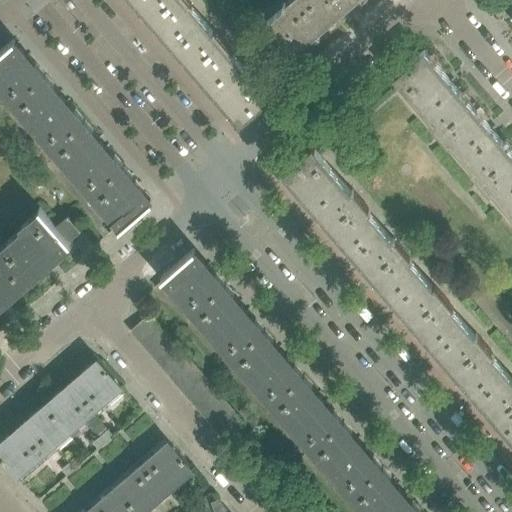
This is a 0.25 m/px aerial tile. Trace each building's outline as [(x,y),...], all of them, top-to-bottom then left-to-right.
[(132,0),(150,20),(173,0),(132,0)] [(213,31),(201,17),(190,4),(188,5),(183,0),(173,0),(150,20),(192,69),(221,44),(211,32),(213,31)] [(321,28),(295,0),(294,0),(287,7),(285,5),(267,21),(294,52),(321,28)] [(353,0),(295,0),(321,28),(353,0)] [(45,73),(32,58),(29,60),(13,41),(14,40),(13,40),(0,51),(0,87),(12,101),(45,73)] [(249,72),(231,52),(229,53),(221,44),(192,69),(240,124),(259,108),(271,98),(268,95),(252,76),(249,72)] [(472,105),(448,77),(424,50),(393,76),(431,121),(433,119),(443,130),(472,105)] [(66,102),(59,94),(58,93),(55,90),(57,88),(45,73),(12,101),(51,147),(84,119),(71,104),(69,106),(65,102),(66,102)] [(511,151),(495,132),(472,105),(443,130),(452,140),(450,142),(473,168),(475,167),(483,176),(511,151)] [(105,148),(98,140),(98,139),(97,139),(94,135),(96,133),(84,119),(51,147),(91,193),(123,164),(110,150),(108,152),(105,148)] [(350,190),(338,176),(312,146),(281,173),(330,229),(359,204),(348,192),(350,190)] [(511,151),(483,176),(493,188),(491,189),(511,214),(511,151)] [(150,200),(143,193),(133,181),(136,179),(123,164),(91,193),(119,226),(118,227),(119,228),(151,200),(151,199),(150,200)] [(392,238),(369,212),(369,211),(367,213),(359,204),(330,229),(370,276),(399,251),(390,240),(392,238)] [(37,268),(68,242),(69,243),(70,242),(68,240),(56,226),(40,207),(39,208),(40,209),(0,243),(0,255),(24,284),(39,271),(37,268)] [(80,230),(68,215),(67,216),(56,226),(68,240),(79,230),(80,230)] [(225,283),(212,268),(210,270),(193,250),(194,250),(193,249),(161,277),(162,278),(163,277),(165,280),(192,311),(225,283)] [(433,286),(410,259),(408,261),(399,251),(370,276),(412,324),(441,299),(431,288),(433,286)] [(24,284),(0,255),(0,300),(4,297),(8,293),(10,296),(24,284)] [(246,311),(239,303),(238,302),(238,303),(235,299),(237,297),(225,283),(192,311),(230,355),(263,327),(251,313),(249,315),(246,311)] [(472,336),(474,334),(451,307),(449,309),(441,299),(412,324),(453,372),(482,347),(472,336)] [(141,337),(158,324),(150,314),(131,330),(132,330),(134,329),(141,337)] [(149,346),(166,332),(158,324),(141,337),(142,339),(140,340),(141,341),(143,339),(149,346)] [(285,357),(279,349),(278,348),(277,348),(274,344),(276,342),(263,327),(230,355),(270,401),(303,373),(291,359),(288,361),(285,357)] [(157,355),(173,341),(166,332),(149,346),(152,350),(150,351),(150,352),(152,350),(157,355)] [(164,364),(181,350),(173,341),(157,355),(161,360),(159,362),(160,363),(162,361),(164,364)] [(511,377),(492,355),(490,357),(482,347),(453,372),(495,420),(511,405),(511,377)] [(172,373),(189,360),(181,350),(164,364),(170,371),(168,373),(169,374),(171,372),(172,373)] [(85,417),(119,387),(121,386),(102,363),(98,358),(61,390),(73,403),(85,417)] [(180,382),(196,368),(189,360),(172,373),(180,382)] [(188,391),(204,377),(196,368),(180,382),(178,384),(178,385),(180,383),(188,391)] [(325,402),(318,395),(317,394),(313,390),(316,388),(303,373),(270,401),(309,446),(342,418),(330,405),(328,407),(324,403),(325,402)] [(195,400),(212,386),(204,377),(188,391),(189,393),(187,395),(188,395),(190,394),(195,400)] [(203,409),(220,396),(212,386),(195,400),(199,404),(197,406),(199,405),(203,409)] [(85,417),(73,403),(61,390),(30,417),(54,444),(85,417)] [(211,418),(228,404),(220,396),(203,409),(208,414),(206,416),(206,417),(208,415),(211,418)] [(219,428),(236,414),(228,404),(211,418),(217,426),(215,427),(216,428),(218,426),(219,428)] [(511,405),(495,420),(511,440),(511,405)] [(225,439),(244,423),(236,414),(219,428),(227,436),(225,438),(225,439)] [(0,455),(17,475),(54,444),(30,417),(0,442),(0,455)] [(106,427),(98,417),(90,424),(98,434),(106,427)] [(364,448),(357,440),(356,439),(356,440),(353,436),(355,434),(342,418),(309,446),(348,492),(381,464),(369,450),(366,453),(363,449),(364,448)] [(106,441),(113,435),(108,429),(100,435),(106,441)] [(98,448),(106,441),(100,435),(92,442),(98,448)] [(139,511),(176,481),(192,467),(168,440),(91,507),(95,511),(139,511)] [(67,475),(75,468),(69,462),(62,468),(67,475)] [(403,494),(396,486),(396,485),(395,485),(392,482),(394,480),(381,464),(348,492),(365,511),(417,511),(420,510),(408,496),(406,498),(403,494)] [(227,511),(229,511),(218,499),(211,502),(215,511),(227,511)]
